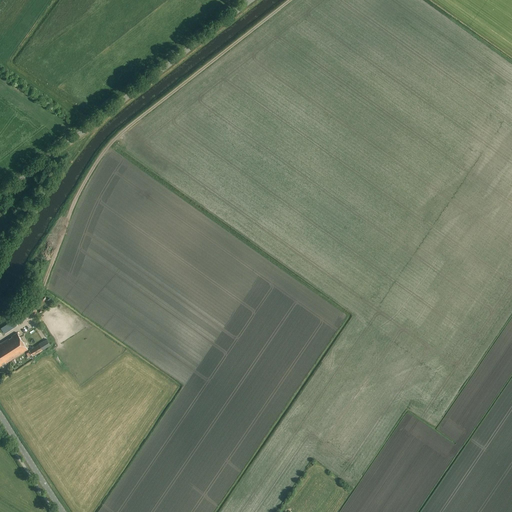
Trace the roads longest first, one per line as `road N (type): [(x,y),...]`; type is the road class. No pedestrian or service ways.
road 1 (track): [(32,320),(102,154),(291,0)]
road 2 (tertiary): [(0,196),(251,0)]
